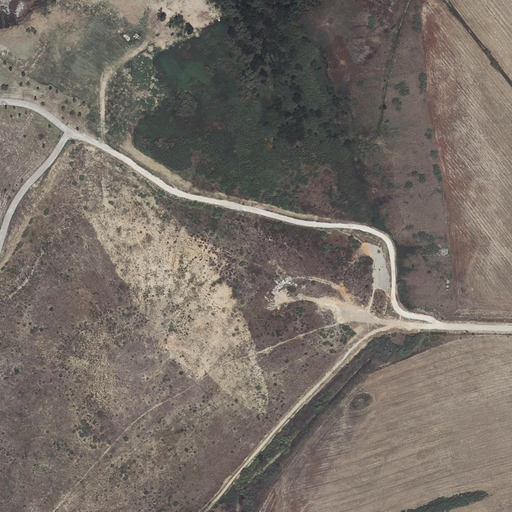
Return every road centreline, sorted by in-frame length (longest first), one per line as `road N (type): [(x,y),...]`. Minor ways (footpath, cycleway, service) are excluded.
road 1 (track): [(198,511),(329,369),(369,334),(396,323)]
road 2 (track): [(0,245),(13,206),(73,128)]
